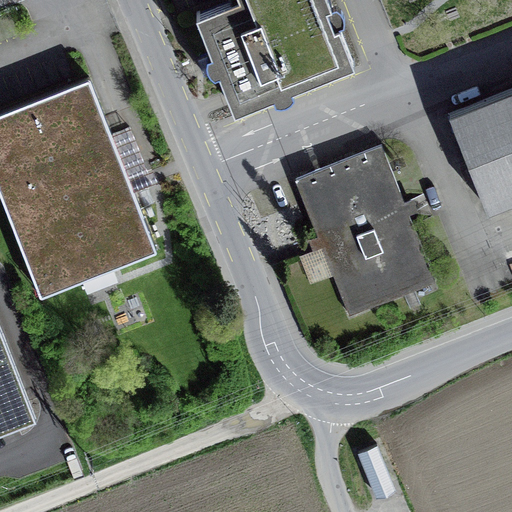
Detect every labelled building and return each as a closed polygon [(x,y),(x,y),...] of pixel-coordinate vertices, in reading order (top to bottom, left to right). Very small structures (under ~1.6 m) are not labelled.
[(221,0),(195,10),(233,108),(355,61),(331,0),(221,0)] [(89,76),(0,111),(0,187),(42,294),(158,248),(89,76)] [(511,88),(450,112),(488,208),(511,198),(511,88)] [(119,124),(128,156),(143,152),(134,120),(119,124)] [(381,145),(296,178),(349,313),(434,280),(381,145)] [(0,328),(0,432),(35,419),(0,328)] [(393,480),(377,443),(358,451),(373,488),(393,480)]
